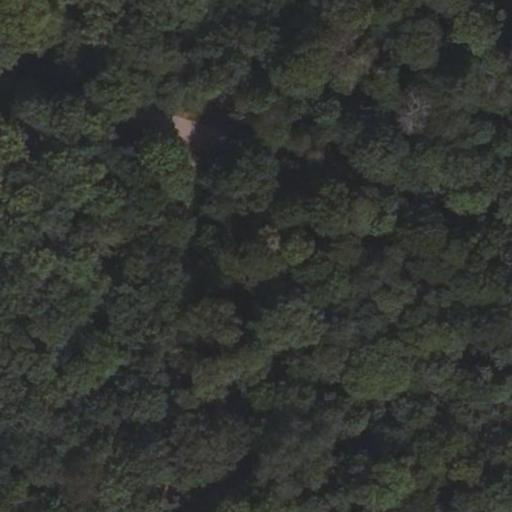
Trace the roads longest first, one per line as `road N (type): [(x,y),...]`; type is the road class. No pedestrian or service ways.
road 1 (track): [(169,511),(180,188),(189,140)]
road 2 (track): [(511,227),(189,140)]
road 3 (track): [(189,140),(0,87)]
road 4 (track): [(189,140),(303,0)]
